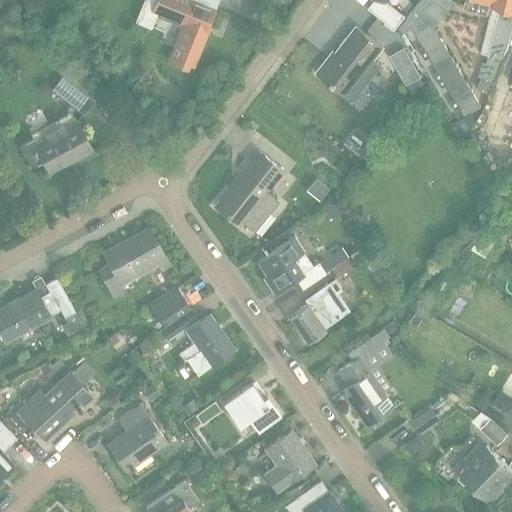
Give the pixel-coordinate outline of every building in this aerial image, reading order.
[(155,0),(151,11),(184,24),(169,61),(187,68),(189,63),(194,65),(207,33),(205,32),(217,0),(155,0)] [(394,29),(405,15),(386,0),(372,0),(367,7),(394,29)] [(450,0),(422,0),(398,28),(403,32),(411,27),(422,46),(418,48),(425,60),(429,57),(438,71),(433,74),(441,87),(446,85),(453,99),(450,101),(457,114),(462,112),(464,115),(466,114),(469,119),(477,115),(474,110),(481,106),(434,27),(454,3),(450,0)] [(511,0),(466,0),(464,8),(497,17),(495,25),(487,23),(479,53),(487,55),(485,61),(483,61),(479,75),(482,76),(476,88),(487,92),(507,46),(511,25),(511,0)] [(317,73),(345,94),(382,47),(357,27),(331,60),(328,58),(317,73)] [(403,47),(390,55),(406,80),(419,72),(403,47)] [(53,89),(83,112),(102,88),(70,64),(61,76),(62,77),(53,89)] [(77,120),(75,121),(70,111),(31,133),(33,137),(21,144),(33,166),(44,160),(48,169),(66,159),(65,158),(72,154),(75,158),(92,148),(77,120)] [(215,206),(239,225),(283,171),(257,150),(234,179),(235,180),(215,206)] [(161,273),(171,268),(149,227),(103,252),(109,262),(98,268),(115,299),(125,294),(120,285),(157,265),(161,273)] [(319,262),(303,273),(293,259),(304,252),(294,237),(258,262),(267,276),(264,277),(274,293),(295,279),(302,289),(326,273),(319,262)] [(331,268),(337,276),(353,265),(348,256),(331,268)] [(428,304),(438,312),(466,279),(456,270),(428,304)] [(64,317),(75,311),(56,277),(44,283),(48,291),(39,296),(35,289),(0,308),(0,333),(4,341),(50,316),(50,315),(60,309),(64,317)] [(290,315),(307,340),(349,311),(337,293),(342,290),(334,279),(305,299),(308,303),(290,315)] [(177,288),(148,306),(162,326),(188,307),(177,288)] [(190,307),(163,326),(164,327),(161,330),(168,340),(184,329),(193,343),(178,353),(185,363),(188,361),(199,376),(211,367),(212,368),(237,351),(210,313),(200,320),(190,307)] [(346,395),(367,425),(393,406),(381,389),(390,383),(377,365),(392,355),(374,330),(341,354),(347,363),(338,370),(352,390),(346,395)] [(47,440),(92,397),(69,372),(44,396),(40,391),(26,405),(21,400),(4,416),(25,437),(35,427),(47,440)] [(267,395),(263,398),(251,382),(223,402),(238,423),(247,416),(258,432),(281,415),(267,395)] [(106,443),(125,471),(167,441),(141,404),(118,420),(125,430),(106,443)] [(409,420),(418,432),(438,418),(429,406),(409,420)] [(480,427),(498,444),(506,435),(489,418),(480,427)] [(0,471),(1,473),(12,462),(2,451),(16,438),(0,420),(0,471)] [(265,475),(276,491),(314,464),(291,429),(265,448),(277,466),(265,475)] [(490,500),(511,477),(511,469),(487,445),(478,454),(475,451),(466,459),(470,462),(461,472),(463,474),(460,478),(465,483),(469,480),(490,500)] [(147,505),(152,511),(191,511),(188,507),(198,501),(183,480),(147,505)] [(344,511),(328,490),(327,491),(320,481),(286,505),(290,511),(344,511)]
